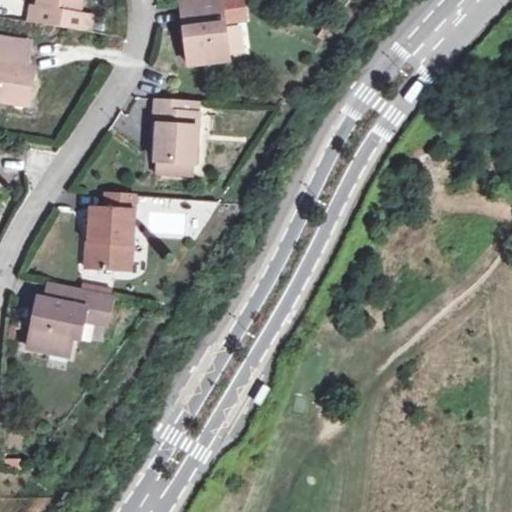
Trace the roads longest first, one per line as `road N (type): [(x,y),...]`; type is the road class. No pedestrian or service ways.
road 1 (secondary): [(455,0),(390,70),(337,147),(277,267),(129,511)]
road 2 (secondary): [(164,511),(282,317),(389,114),(488,0)]
road 3 (residential): [(140,0),(143,42),(125,78),(7,249),(0,274)]
